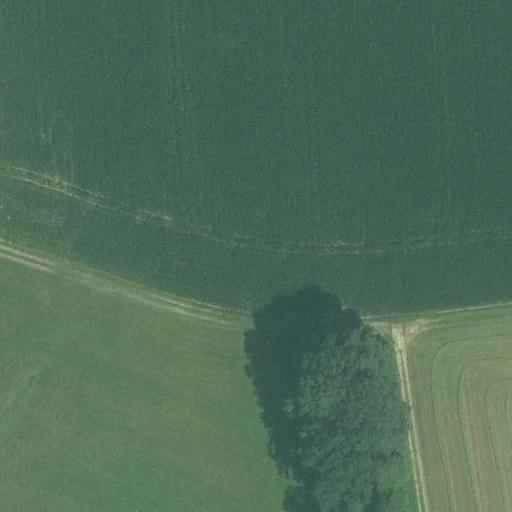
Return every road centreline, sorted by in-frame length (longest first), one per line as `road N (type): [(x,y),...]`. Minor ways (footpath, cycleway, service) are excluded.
road 1 (track): [(398,338),(276,338),(0,242)]
road 2 (track): [(424,511),(398,338)]
